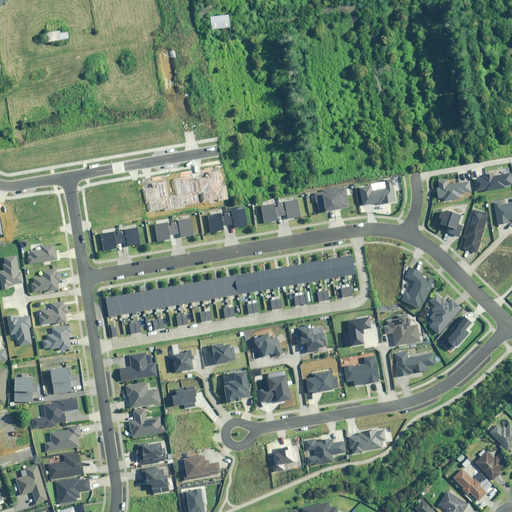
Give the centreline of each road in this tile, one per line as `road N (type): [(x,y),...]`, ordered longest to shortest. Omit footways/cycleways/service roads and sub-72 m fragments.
road 1 (residential): [(353,229),(363,292),(357,304),(94,347)]
road 2 (residential): [(509,325),(447,384),(423,395),(257,427)]
road 3 (residential): [(84,276),(353,229)]
road 4 (residential): [(113,511),(94,347)]
road 5 (residential): [(67,175),(214,149)]
road 6 (residential): [(406,234),(438,254),(509,325)]
